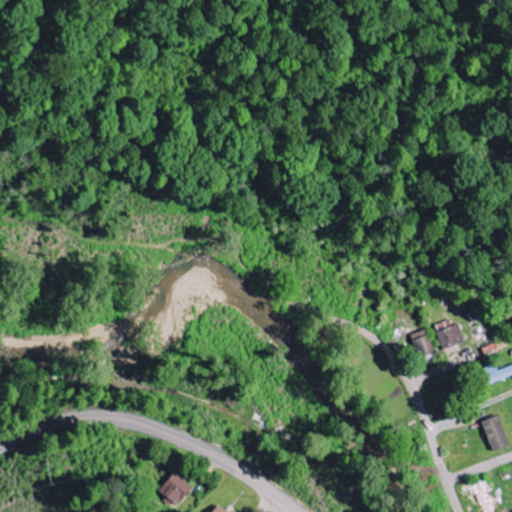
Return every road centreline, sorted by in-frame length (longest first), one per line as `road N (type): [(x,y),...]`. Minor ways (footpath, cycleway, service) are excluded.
road 1 (tertiary): [(0,443),(72,419),(136,424),(210,455),(297,511)]
road 2 (tertiary): [(459,511),(411,382),(366,333)]
